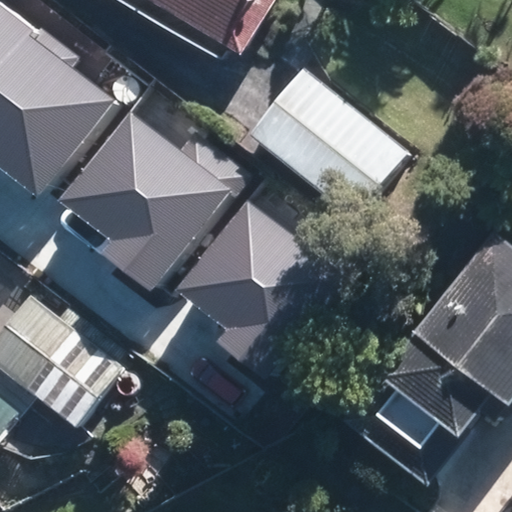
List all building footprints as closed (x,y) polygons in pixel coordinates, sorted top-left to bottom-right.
[(276,0),(175,0),(250,44),(276,0)] [(0,167),(40,200),(118,104),(0,8),(0,167)] [(416,152),(291,54),(228,133),(354,232),(416,152)] [(61,198),(111,238),(100,252),(158,298),(254,178),(195,131),(181,149),(132,110),(61,198)] [(217,348),(254,377),(347,262),(257,191),(177,291),(229,332),(217,348)] [(511,253),(494,240),(397,369),(472,425),(503,384),(511,391),(511,253)] [(134,366),(40,293),(0,343),(0,366),(84,431),(134,366)]
